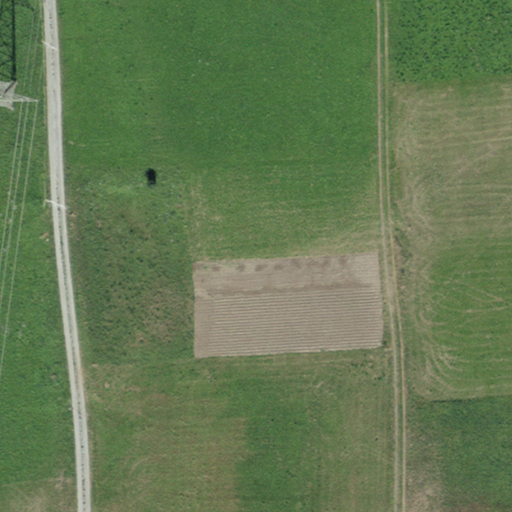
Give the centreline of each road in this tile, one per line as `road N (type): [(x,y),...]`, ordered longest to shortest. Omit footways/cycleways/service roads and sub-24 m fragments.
road 1 (track): [(44,0),(81,511)]
road 2 (track): [(398,511),(377,0)]
